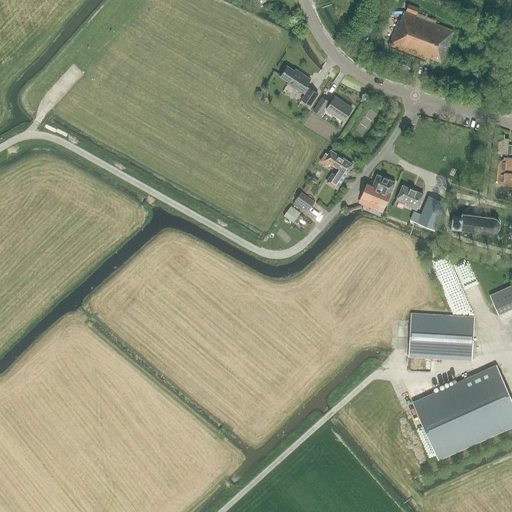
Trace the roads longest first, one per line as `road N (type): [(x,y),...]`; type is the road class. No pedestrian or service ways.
road 1 (track): [(318,231),(295,251),(265,255),(52,138),(29,135),(0,149)]
road 2 (track): [(506,353),(422,380),(373,375),(220,511)]
road 3 (unclassified): [(416,96),(318,231)]
road 4 (tertiary): [(416,96),(362,77),(336,57),(303,0)]
